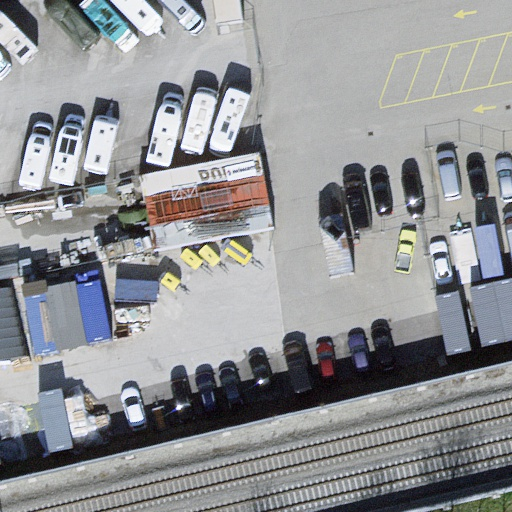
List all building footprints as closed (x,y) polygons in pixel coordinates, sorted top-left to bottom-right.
[(150,166),(152,228),(268,224),(266,162),(150,166)] [(483,338),(511,332),(511,270),(470,279),(483,338)] [(80,276),(20,283),(27,342),(86,336),(80,276)] [(0,352),(23,350),(14,280),(0,281),(0,352)] [(295,375),(368,366),(361,309),(288,318),(295,375)]
